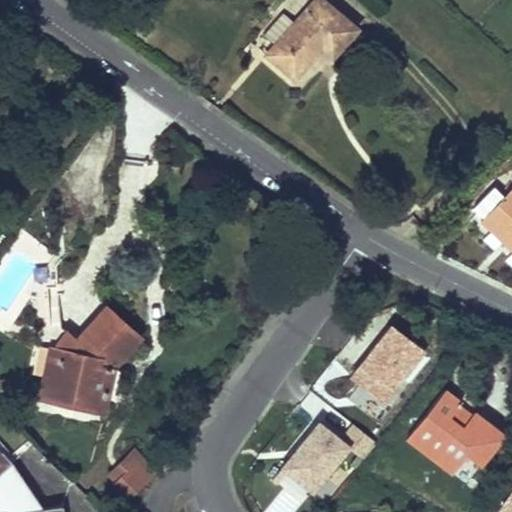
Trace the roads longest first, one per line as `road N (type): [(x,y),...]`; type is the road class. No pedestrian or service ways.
road 1 (residential): [(364,235),(40,0)]
road 2 (residential): [(364,235),(211,452),(225,511)]
road 3 (residential): [(364,235),(511,305)]
